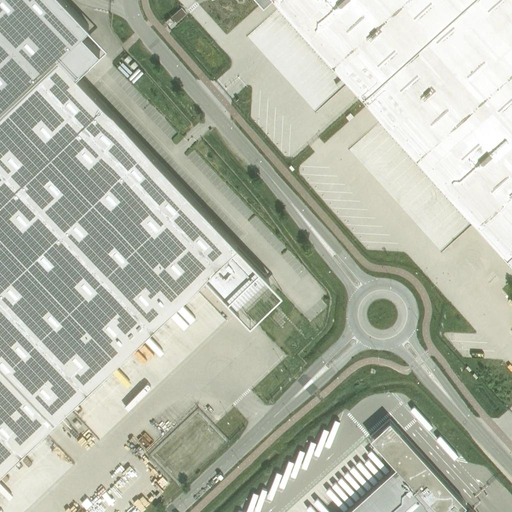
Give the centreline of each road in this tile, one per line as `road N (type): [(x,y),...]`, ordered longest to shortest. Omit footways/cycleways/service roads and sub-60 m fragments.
road 1 (unclassified): [(130,0),(139,24),(364,289)]
road 2 (tertiary): [(172,511),(359,334)]
road 3 (tertiary): [(511,462),(400,337)]
